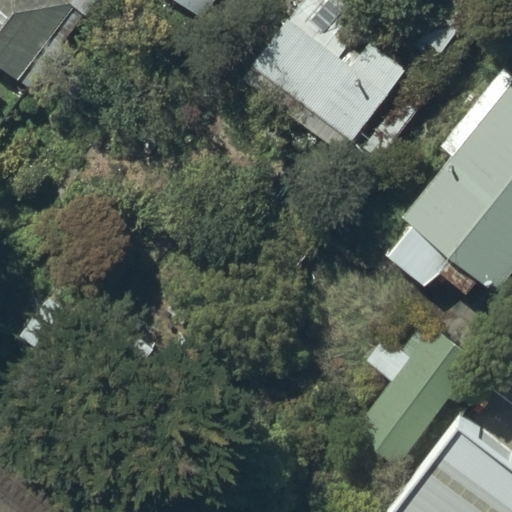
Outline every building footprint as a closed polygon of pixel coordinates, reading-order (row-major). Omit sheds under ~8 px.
[(0,0),(0,58),(16,71),(68,0),(75,0),(86,8),(91,0),(0,0)] [(188,0),(203,11),(211,0),(188,0)] [(299,0),(253,58),(348,133),(411,54),(368,20),(383,0),(299,0)] [(421,0),(400,25),(433,53),(478,0),(421,0)] [(496,282),(511,262),(511,63),(504,57),(440,137),(453,147),(404,209),(412,215),(387,246),(427,279),(440,263),(467,285),(480,269),(496,282)] [(511,511),(511,441),(455,397),(365,511),(511,511)]
